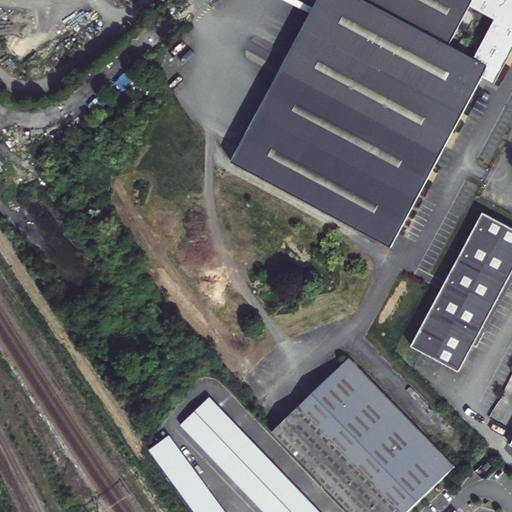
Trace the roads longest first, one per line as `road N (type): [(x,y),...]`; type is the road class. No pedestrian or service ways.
road 1 (unknown): [(267,390),(305,348),(346,335),(370,344),(489,490)]
road 2 (unclassified): [(197,0),(70,106),(31,119),(0,113)]
